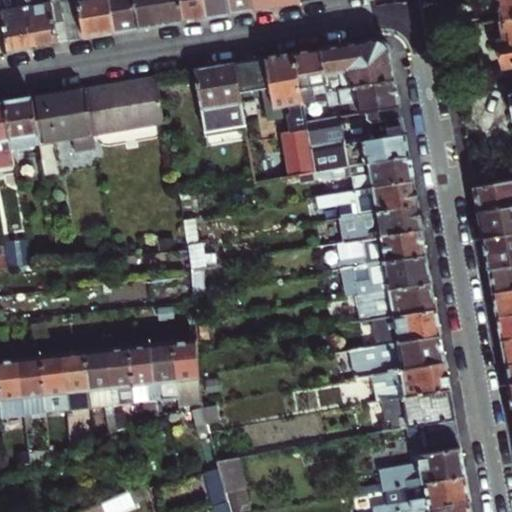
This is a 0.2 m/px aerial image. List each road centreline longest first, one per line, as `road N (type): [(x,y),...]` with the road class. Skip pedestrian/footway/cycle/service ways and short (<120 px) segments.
road 1 (residential): [(502,511),(412,6)]
road 2 (residential): [(0,76),(412,6)]
